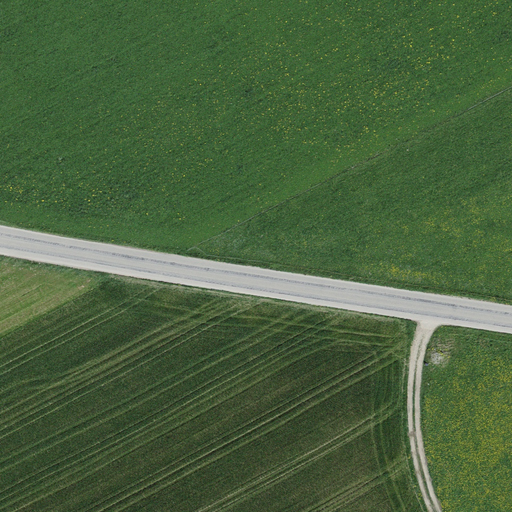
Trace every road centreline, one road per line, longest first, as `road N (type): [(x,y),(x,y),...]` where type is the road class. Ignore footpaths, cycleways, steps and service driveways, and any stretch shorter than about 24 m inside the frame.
road 1 (unclassified): [(511,317),(0,233)]
road 2 (track): [(454,309),(419,346),(408,444),(431,511)]
